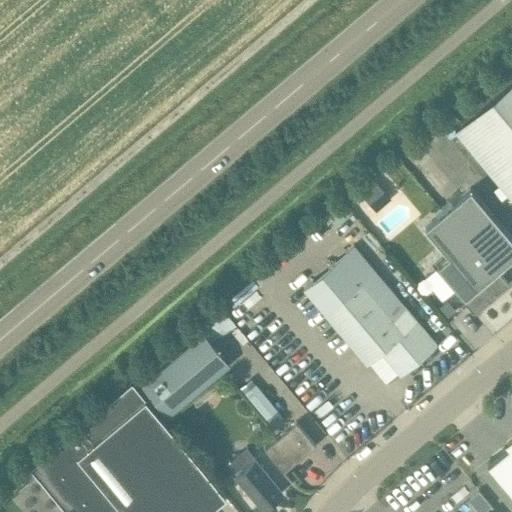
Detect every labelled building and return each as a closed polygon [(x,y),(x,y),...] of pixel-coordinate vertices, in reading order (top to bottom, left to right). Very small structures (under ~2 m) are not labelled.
[(511,62),(454,111),(459,117),(451,124),(511,195),(511,62)] [(383,189),(376,181),(361,193),(367,202),(383,189)] [(511,257),(511,237),(470,188),(424,227),(444,251),(431,262),(474,313),(509,284),(497,270),(511,257)] [(367,362),(380,351),(400,375),(437,344),(405,306),(391,317),(382,306),(395,295),(353,245),(303,287),(367,362)] [(438,308),(447,318),(455,311),(447,300),(438,308)] [(220,305),(197,320),(209,339),(232,325),(220,305)] [(229,363),(204,333),(142,384),(168,415),(229,363)] [(64,511),(202,511),(225,493),(132,381),(30,467),(67,510),(64,511)] [(183,423),(195,427),(199,414),(187,410),(183,423)] [(315,445),(296,421),(236,472),(262,504),(282,488),(274,479),(315,445)] [(511,436),(507,441),(508,443),(487,461),(511,491),(511,436)]
